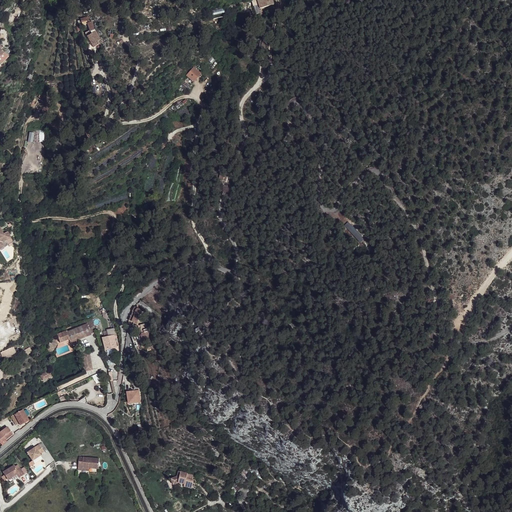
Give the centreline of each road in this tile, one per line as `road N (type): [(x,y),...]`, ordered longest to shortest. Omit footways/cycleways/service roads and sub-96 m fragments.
road 1 (unclassified): [(463,340),(428,276),(417,231),(379,172),(364,172),(334,215),(320,208),(326,143),(294,102),(276,145),(229,188),(220,215),(242,263),(236,270),(186,266),(130,302),(117,321),(119,370),(105,414)]
road 2 (unclassified): [(105,414),(70,404),(52,409),(0,450)]
